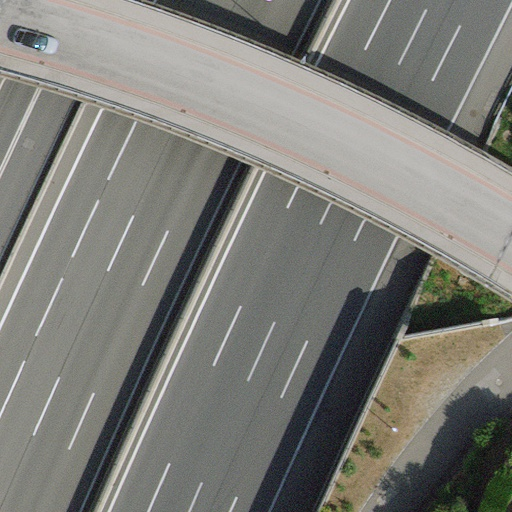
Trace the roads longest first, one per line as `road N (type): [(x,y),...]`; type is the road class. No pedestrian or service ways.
road 1 (motorway): [(186,511),(428,0)]
road 2 (motorway): [(235,0),(116,241),(0,511)]
road 3 (residential): [(0,21),(268,114),(509,233)]
road 4 (residential): [(511,369),(429,440),(387,511)]
road 5 (secondary): [(79,0),(0,165)]
